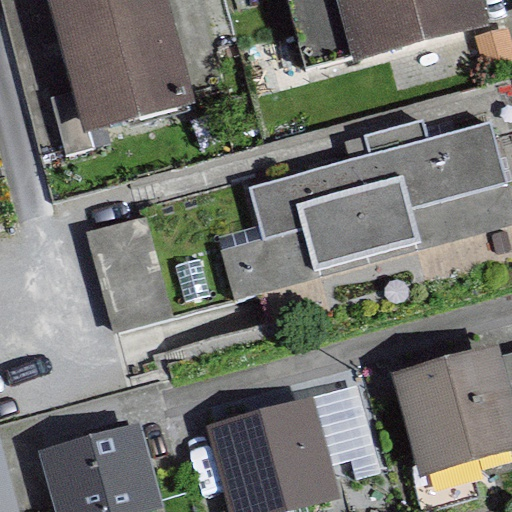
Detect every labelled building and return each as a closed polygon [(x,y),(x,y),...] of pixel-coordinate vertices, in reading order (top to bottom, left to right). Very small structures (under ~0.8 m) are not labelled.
[(38,0),(44,21),(122,0),(38,0)] [(154,0),(122,0),(44,21),(82,159),(190,129),(154,0)] [(277,0),(305,96),(476,47),(461,0),(277,0)] [(221,264),(235,314),(424,262),(413,222),(505,196),(488,136),(435,150),(429,127),(347,150),(354,176),(250,205),(263,253),(221,264)] [(113,341),(170,325),(143,229),(86,246),(113,341)] [(500,367),(385,395),(413,507),(511,482),(511,371),(502,374),(500,367)] [(64,432),(126,419),(121,392),(59,405),(64,432)] [(312,423),(219,447),(235,511),(335,511),(312,423)] [(156,511),(141,448),(47,470),(56,511),(156,511)]
